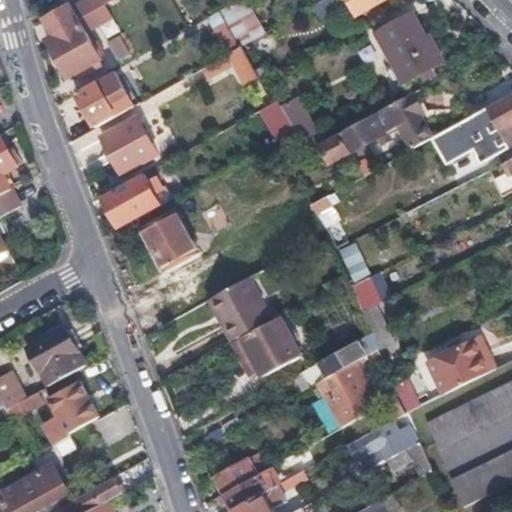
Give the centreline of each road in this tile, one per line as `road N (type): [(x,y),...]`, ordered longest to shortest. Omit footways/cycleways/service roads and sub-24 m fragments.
road 1 (residential): [(5,0),(96,263)]
road 2 (residential): [(96,263),(186,511)]
